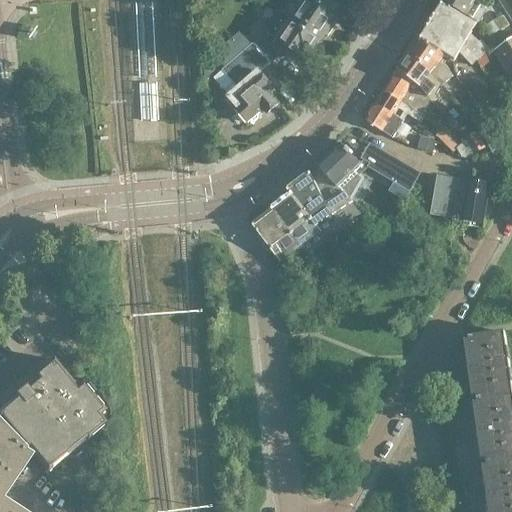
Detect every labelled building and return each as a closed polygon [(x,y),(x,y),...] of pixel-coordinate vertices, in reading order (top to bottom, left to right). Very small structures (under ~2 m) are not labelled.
[(298,5),(288,19),(323,42),(325,39),(327,41),(333,31),(331,30),(336,21),(305,0),(298,0),(296,4),(298,5)] [(305,0),(336,21),(338,18),(341,20),(347,11),(345,9),(350,0),(305,0)] [(442,0),(441,3),(444,5),(478,25),(487,11),(476,4),(468,0),(442,0)] [(468,0),(476,4),(478,0),(485,0),(496,17),(504,11),(496,0),(468,0)] [(492,60),(488,53),(489,52),(481,44),(479,46),(470,38),(478,26),(478,25),(444,5),(432,24),(466,45),(480,60),(478,62),(482,70),(492,60)] [(502,33),(510,27),(503,16),(495,22),(502,33)] [(321,45),(323,42),(288,19),(274,40),(308,63),(314,54),(317,55),(323,46),(321,45)] [(466,59),(464,61),(472,68),(477,63),(480,70),(481,71),(482,70),(478,62),(480,60),(466,45),(432,24),(421,43),(433,50),(432,52),(443,60),(453,65),(460,54),(466,59)] [(490,30),(484,34),(489,43),(496,39),(490,30)] [(234,46),(241,54),(252,45),(244,37),(234,46)] [(236,111),(248,124),(264,110),(267,114),(279,105),(269,93),(272,90),(259,74),(280,55),(272,46),(261,38),(223,72),(238,89),(227,98),(237,110),(236,111)] [(433,50),(421,43),(418,42),(409,56),(433,71),(444,86),(453,79),(446,69),(441,63),(443,60),(432,52),(433,50)] [(511,78),(511,42),(496,54),(511,78)] [(433,107),(440,102),(436,100),(444,86),(433,71),(409,56),(397,74),(422,90),(430,103),(433,107)] [(422,90),(397,74),(385,93),(421,117),(430,103),(422,90)] [(421,117),(385,93),(376,106),(400,122),(403,125),(409,116),(418,122),(421,117)] [(400,122),(376,106),(365,122),(393,140),(395,137),(392,135),(400,122)] [(490,128),(502,121),(510,116),(504,106),(484,118),(490,127),(490,128)] [(480,133),(492,154),(502,148),(490,128),(490,127),(480,133)] [(454,153),(457,150),(460,148),(446,134),(440,140),(454,153)] [(477,135),(466,141),(475,156),(485,150),(477,135)] [(419,150),(426,152),(429,141),(422,139),(419,150)] [(475,156),(466,141),(460,148),(457,150),(462,159),(468,160),(475,156)] [(341,144),(318,167),(321,170),(320,171),(343,194),(345,193),(351,201),(351,199),(362,180),(359,177),(360,177),(356,173),(363,166),(351,155),(353,154),(349,149),(347,151),(341,144)] [(378,150),(377,151),(368,166),(407,189),(417,174),(378,150)] [(292,196),(317,228),(332,216),(333,217),(353,204),(351,201),(345,193),(343,194),(320,171),(313,178),(311,175),(289,191),(292,196)] [(463,222),(471,183),(438,177),(431,216),(463,222)] [(471,183),(463,222),(483,226),(491,186),(471,183)] [(274,212),(301,248),(302,247),(308,256),(327,242),(321,233),(317,228),(292,196),(272,211),(274,213),(274,212)] [(254,228),(277,259),(281,264),(301,248),(274,212),(274,213),(254,228)] [(326,268),(330,275),(341,267),(336,261),(326,268)] [(323,267),(304,278),(309,287),(329,276),(323,267)] [(91,323),(85,316),(75,324),(81,332),(91,323)] [(511,379),(506,334),(465,340),(474,403),(511,397),(511,379)] [(1,416),(0,416),(47,473),(67,456),(64,453),(82,438),(85,442),(106,425),(99,416),(104,412),(82,385),(76,389),(52,361),(32,377),(39,386),(30,393),(23,385),(13,394),(20,402),(2,417),(1,416)] [(511,397),(474,403),(477,418),(483,466),(511,462),(511,397)] [(0,489),(26,452),(0,424),(0,489)] [(511,511),(511,462),(483,466),(486,481),(490,511),(511,511)] [(97,511),(88,501),(81,507),(85,511),(97,511)]
